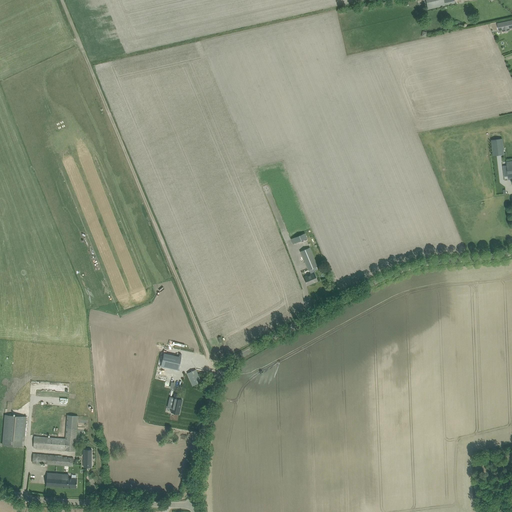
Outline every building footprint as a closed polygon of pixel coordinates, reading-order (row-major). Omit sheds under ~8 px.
[(425,0),(428,9),(455,3),(454,0),(425,0)] [(503,31),(510,29),(510,28),(508,21),(497,23),(499,31),(502,30),(503,31)] [(504,154),(503,138),(491,140),(493,155),(504,154)] [(291,239),(293,244),(307,238),(305,233),(291,239)] [(304,277),(305,280),(307,285),(318,281),(312,268),(317,266),(309,247),(300,251),(308,270),(309,269),(311,274),(304,277)] [(162,351),(159,367),(177,371),(180,355),(162,351)] [(187,373),(193,386),(201,382),(196,369),(187,373)] [(175,394),(171,412),(179,414),(182,399),(179,399),(179,395),(175,394)] [(103,409),(103,410),(103,411),(103,412),(104,413),(104,414),(105,414),(105,415),(106,415),(106,416),(107,416),(108,416),(108,417),(109,417),(110,417),(111,417),(112,417),(113,416),(114,416),(115,415),(116,414),(116,413),(117,412),(117,411),(117,410),(117,409),(117,408),(117,407),(116,407),(116,406),(116,405),(115,405),(115,404),(114,404),(113,403),(112,403),(111,403),(110,403),(109,403),(108,403),(107,403),(107,404),(106,404),(105,405),(104,406),(104,407),(103,407),(103,408),(103,409)] [(2,445),(24,447),(26,417),(5,415),(2,445)] [(67,415),(66,439),(34,436),(33,448),(65,450),(75,451),(77,428),(78,416),(67,415)] [(32,463),(53,464),(73,466),(74,458),(58,457),(58,456),(33,453),(32,463)] [(68,474),(52,473),(47,473),(46,486),(76,488),(77,479),(68,478),(68,474)]
